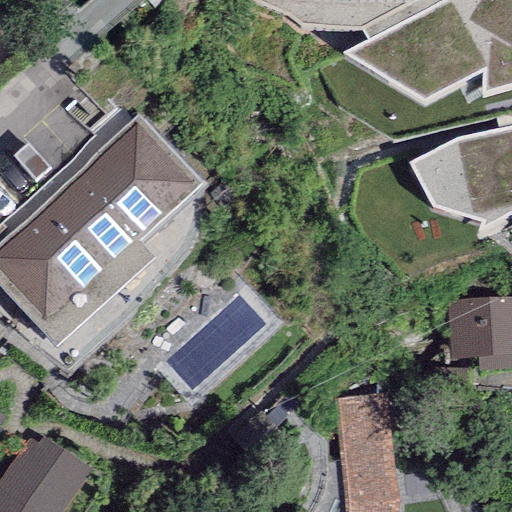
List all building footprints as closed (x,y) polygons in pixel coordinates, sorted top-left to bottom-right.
[(511,0),(446,0),(347,52),(426,102),(455,83),(467,103),(486,90),(511,84),(511,0)] [(511,123),(464,134),(412,159),(433,204),(484,219),(483,227),(510,213),(511,215),(511,123)] [(138,124),(0,247),(0,271),(43,319),(193,185),(138,124)] [(511,296),(442,299),(445,374),(511,371),(511,296)] [(384,392),(333,399),(340,467),(344,494),(344,509),(343,511),(396,511),(398,501),(384,392)] [(0,478),(0,511),(64,511),(93,471),(43,437),(37,446),(28,439),(0,478)]
